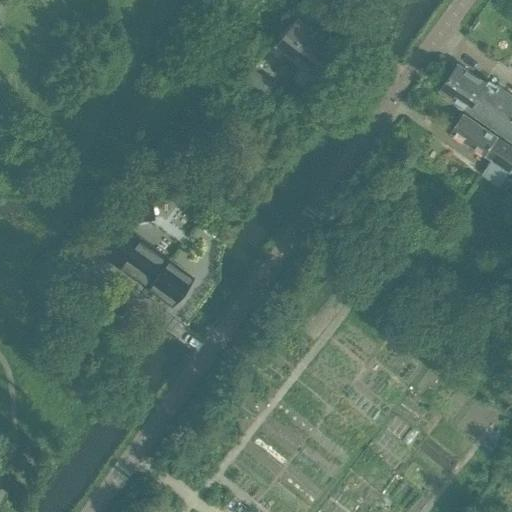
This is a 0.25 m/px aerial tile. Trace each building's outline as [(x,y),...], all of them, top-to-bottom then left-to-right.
[(345,54),(298,18),(277,46),(323,82),(345,54)] [(511,95),(490,80),(487,83),(458,64),(441,89),(457,99),(454,103),(463,108),(465,105),(472,110),(471,112),(511,139),(511,95)] [(511,166),(511,146),(462,113),(450,131),(470,144),(476,148),(492,159),(482,174),(499,186),(511,168),(511,166)] [(128,221),(154,217),(152,199),(121,203),(123,216),(127,215),(128,221)] [(191,277),(120,224),(99,253),(170,305),(191,277)]
